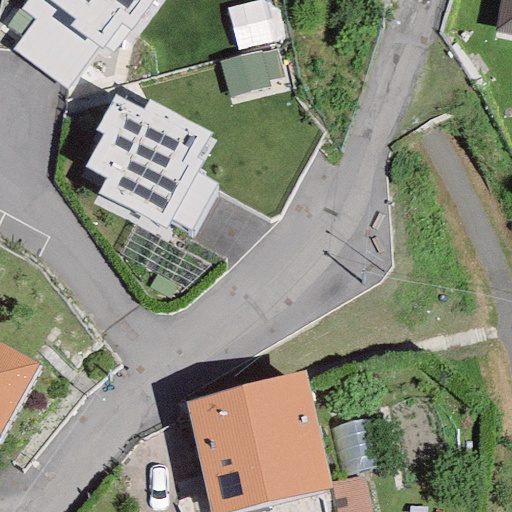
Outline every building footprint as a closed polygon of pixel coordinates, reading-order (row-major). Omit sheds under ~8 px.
[(25,0),(103,54),(123,27),(140,39),(167,0),(25,0)] [(235,0),(241,40),(278,35),(273,0),(235,0)] [(511,0),(503,47),(511,49),(511,0)] [(224,57),(240,92),(292,69),(276,33),(224,57)] [(108,185),(92,203),(171,246),(225,146),(151,107),(143,122),(114,106),(97,137),(110,144),(92,176),(108,185)] [(0,418),(20,381),(0,370),(0,418)] [(220,511),(321,488),(297,395),(198,420),(220,511)] [(342,477),(383,470),(375,421),(333,428),(342,477)]
